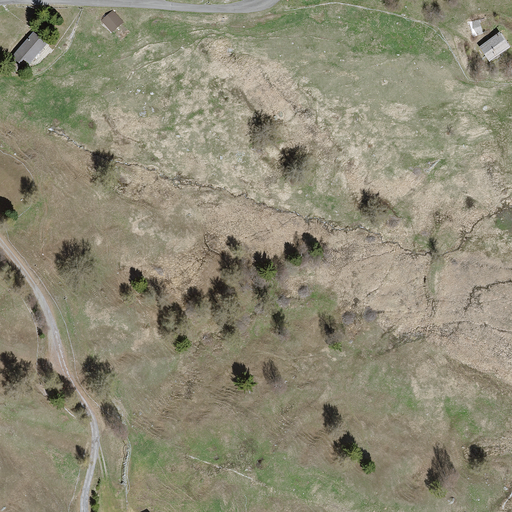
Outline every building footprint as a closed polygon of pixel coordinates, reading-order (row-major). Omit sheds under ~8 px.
[(113,10),(101,20),(112,33),(124,23),(113,10)] [(479,21),(469,23),(473,36),(482,34),(479,21)] [(48,47),(33,33),(11,58),(19,66),(24,61),(30,66),(48,47)] [(499,34),(479,48),(489,64),(510,49),(499,34)] [(19,67),(12,63),(8,70),(15,74),(19,67)]
